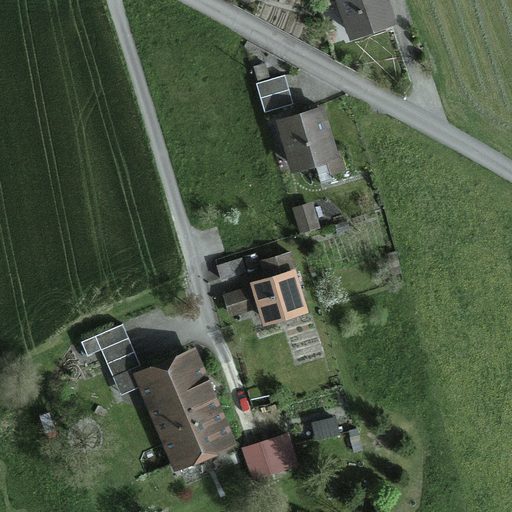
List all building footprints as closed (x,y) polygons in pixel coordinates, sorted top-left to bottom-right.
[(376,0),(334,0),(347,39),(385,26),(376,0)] [(283,77),(254,86),(262,113),(292,105),(283,77)] [(301,118),(283,123),(293,165),(332,155),(322,113),(301,118)] [(310,208),(292,213),(298,238),(316,233),(310,208)] [(263,285),(247,290),(253,309),(259,328),(298,316),(292,297),(303,293),(292,258),(258,269),(263,285)] [(247,290),(220,298),(226,317),(253,309),(247,290)] [(136,384),(117,331),(94,339),(113,392),(136,384)] [(190,362),(136,384),(170,468),(225,445),(190,362)] [(280,438),(244,449),(253,479),(290,469),(280,438)]
